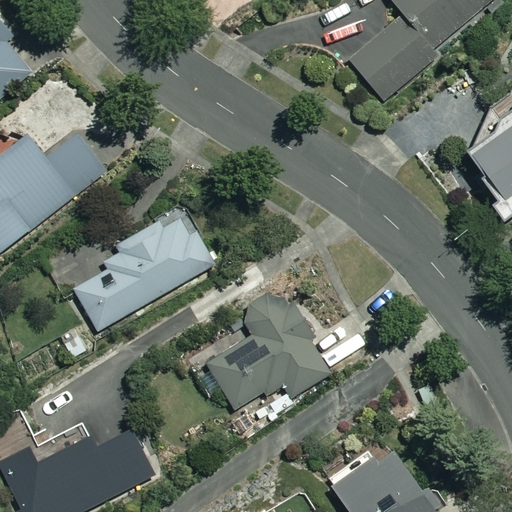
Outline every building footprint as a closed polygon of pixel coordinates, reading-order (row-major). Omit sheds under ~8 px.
[(386,0),(400,14),(348,61),(384,100),(491,0),(386,0)] [(0,98),(31,72),(7,43),(13,37),(0,21),(0,98)] [(511,122),(467,159),(497,196),(487,204),(503,224),(511,216),(511,122)] [(27,136),(0,158),(0,252),(102,167),(74,134),(46,158),(27,136)] [(212,264),(183,216),(163,228),(159,222),(118,247),(122,253),(102,265),(107,273),(73,293),(96,332),(212,264)] [(297,307),(284,315),(277,306),(271,302),(259,302),(253,305),(247,310),(243,320),(243,328),(248,338),(241,342),(233,330),(208,345),(215,358),(204,365),(233,411),(282,381),(293,399),(330,376),(309,341),(315,337),(297,307)] [(81,511),(151,476),(128,431),(92,449),(87,439),(36,466),(27,449),(0,462),(0,474),(19,511),(81,511)] [(389,498),(394,505),(412,493),(386,453),(332,488),(347,511),(373,511),(371,509),(389,498)] [(434,511),(424,494),(393,511),(434,511)]
